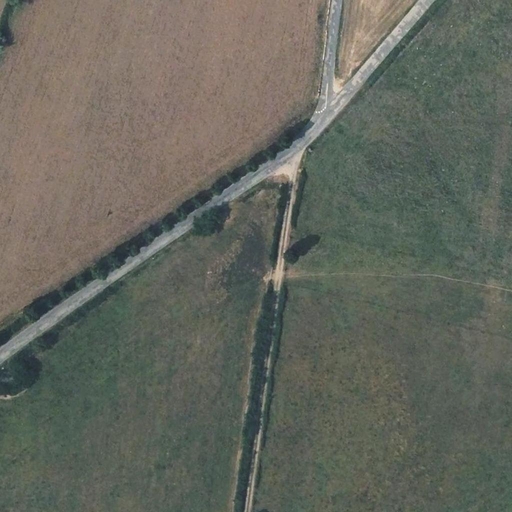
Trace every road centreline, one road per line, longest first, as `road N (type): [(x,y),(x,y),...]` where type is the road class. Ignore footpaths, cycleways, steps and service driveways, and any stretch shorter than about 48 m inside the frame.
road 1 (unclassified): [(328,124),(254,190),(0,357)]
road 2 (unclassified): [(433,0),(328,124)]
road 3 (residential): [(328,124),(345,0)]
